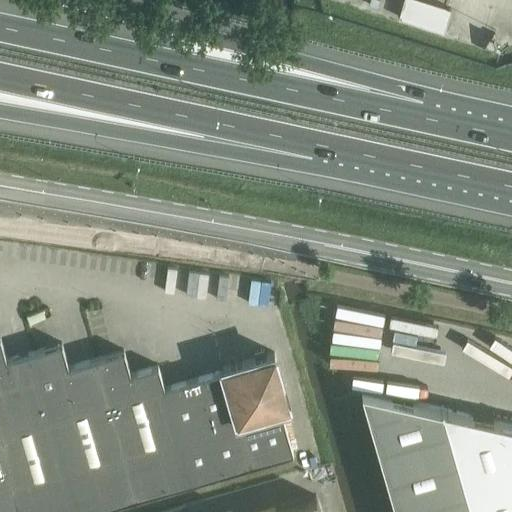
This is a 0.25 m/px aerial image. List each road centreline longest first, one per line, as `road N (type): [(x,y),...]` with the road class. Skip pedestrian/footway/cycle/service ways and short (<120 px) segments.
road 1 (secondary): [(0,191),(511,290)]
road 2 (motorway): [(416,117),(0,28)]
road 3 (motorway): [(416,117),(224,42),(61,0)]
road 4 (motorway): [(0,78),(315,146)]
road 5 (motorway): [(0,110),(315,146)]
road 6 (motorway): [(315,146),(511,188)]
